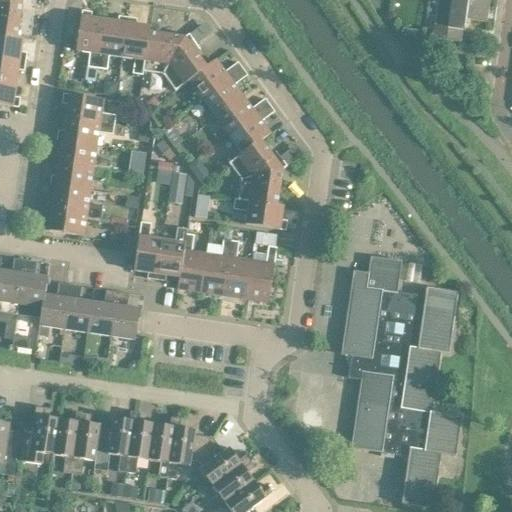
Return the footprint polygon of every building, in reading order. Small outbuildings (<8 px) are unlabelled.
[(451,0),(451,3),(436,1),(431,38),(460,42),(461,30),(463,30),(465,19),(485,22),(488,0),(451,0)] [(0,7),(0,35),(17,38),(17,37),(22,2),(0,7)] [(97,69),(104,20),(90,18),(91,12),(82,11),(76,51),(89,53),(87,67),(97,69)] [(104,20),(97,69),(107,70),(109,56),(122,58),(127,18),(118,16),(117,22),(104,20)] [(137,19),(127,18),(122,58),(134,60),(132,74),(142,75),(143,72),(162,75),(166,35),(149,33),(150,27),(136,25),(137,19)] [(0,35),(0,58),(25,62),(26,53),(20,52),(22,38),(17,37),(17,38),(0,35)] [(166,35),(162,75),(175,91),(188,81),(205,67),(195,52),(199,49),(188,35),(184,38),(166,35)] [(25,62),(0,58),(0,81),(16,84),(18,70),(24,71),(25,62)] [(205,67),(188,81),(201,99),(242,69),(237,62),(224,72),(215,60),(205,67)] [(242,69),(201,99),(215,117),(243,97),(234,85),(247,75),(242,69)] [(16,84),(0,81),(0,105),(18,108),(20,98),(14,97),(16,84)] [(66,118),(114,125),(115,115),(101,113),(103,100),(63,94),(62,104),(68,105),(66,118)] [(251,109),(243,97),(215,117),(229,136),(269,105),(265,99),(251,109)] [(274,112),(269,105),(229,136),(242,153),(261,141),(270,134),(261,122),(274,112)] [(58,131),(56,140),(96,146),(98,133),(112,135),(114,125),(66,118),(64,132),(58,131)] [(96,146),(56,140),(55,149),(61,150),(59,163),(107,170),(109,161),(94,158),(96,146)] [(261,141),(242,153),(228,164),(241,180),(240,182),(279,188),(282,170),(286,167),(276,152),(271,155),(261,141)] [(107,170),(59,163),(57,177),(51,176),(50,185),(90,191),(92,178),(106,180),(107,170)] [(172,173),(168,200),(167,203),(181,205),(185,175),(172,173)] [(279,188),(240,182),(238,200),(234,199),(233,209),(247,212),(245,225),(285,231),(286,221),(280,220),(283,206),(277,205),(279,188)] [(90,191),(50,185),(48,194),(54,195),(52,208),(101,215),(102,206),(88,204),(90,191)] [(101,215),(52,208),(50,222),(44,221),(43,231),(83,236),(85,223),(99,225),(101,215)] [(140,223),(137,249),(133,271),(147,273),(147,279),(156,280),(162,240),(149,238),(151,224),(140,223)] [(175,242),(162,240),(156,280),(165,282),(166,276),(178,278),(179,278),(186,234),(186,235),(187,229),(177,228),(175,242)] [(178,278),(177,283),(177,289),(200,293),(206,254),(191,252),(194,236),(186,235),(186,234),(179,278),(178,278)] [(206,254),(200,293),(223,296),(231,241),(223,240),(220,256),(206,254)] [(231,241),(223,296),(245,299),(251,261),(236,258),(239,242),(231,241)] [(265,263),(251,261),(245,299),(268,303),(276,248),(268,247),(265,263)] [(392,458),(393,454),(408,457),(401,504),(432,508),(440,454),(455,456),(461,417),(431,412),(440,353),(448,354),(457,293),(426,288),(425,297),(397,293),(401,262),(370,257),(368,273),(353,271),(340,355),(351,356),(347,378),(360,380),(350,448),(381,453),(380,456),(392,458)] [(11,273),(0,270),(0,302),(18,305),(25,260),(13,259),(11,273)] [(18,305),(41,308),(42,308),(44,295),(44,296),(47,278),(34,276),(36,262),(25,260),(18,305)] [(42,308),(41,308),(39,326),(63,330),(70,285),(58,283),(56,297),(44,296),(44,295),(42,308)] [(70,285),(63,330),(87,333),(91,303),(79,301),(81,287),(70,285)] [(91,303),(87,333),(110,337),(117,292),(106,291),(103,304),(91,303)] [(128,294),(117,292),(110,337),(134,341),(139,310),(126,308),(128,294)] [(54,456),(59,419),(48,418),(49,409),(31,407),(28,426),(25,426),(19,462),(41,465),(43,454),(54,456)] [(111,430),(99,429),(95,453),(96,453),(119,456),(117,472),(126,473),(135,413),(125,411),(124,420),(113,418),(111,430)] [(70,421),(59,419),(54,456),(65,457),(63,473),(72,474),(80,414),(71,413),(70,421)] [(135,413),(126,473),(135,474),(137,459),(149,461),(154,424),(143,423),(144,414),(135,413)] [(90,415),(80,414),(72,474),(81,475),(83,460),(95,462),(96,453),(95,453),(99,429),(100,425),(88,424),(90,415)] [(165,426),(154,424),(149,461),(160,462),(158,478),(167,479),(175,419),(166,417),(165,426)] [(175,419),(167,479),(175,480),(178,465),(189,467),(190,461),(198,462),(212,438),(194,435),(195,430),(183,429),(185,420),(175,419)] [(20,433),(8,431),(9,425),(0,423),(0,474),(13,476),(20,433)] [(212,438),(198,462),(202,468),(199,470),(206,479),(194,489),(199,496),(248,460),(242,452),(236,457),(229,448),(223,452),(212,438)] [(254,467),(248,460),(199,496),(205,503),(217,494),(224,503),(253,481),(247,472),(254,467)] [(253,481),(224,503),(230,511),(256,511),(253,508),(273,493),(267,485),(260,490),(253,481)]
